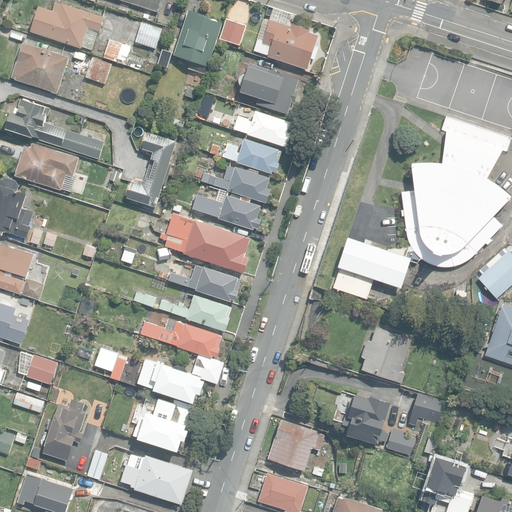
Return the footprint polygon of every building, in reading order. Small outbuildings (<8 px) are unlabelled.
[(121,0),(161,13),(165,0),(121,0)] [(83,47),(92,50),(99,31),(101,31),(105,17),(57,1),(53,10),(40,6),(31,32),(82,49),(83,47)] [(211,19),(211,17),(189,10),(174,55),(191,61),(188,69),(204,74),(207,66),(209,67),(223,23),(219,22),(218,21),(216,20),(215,19),(214,19),(212,19),(211,19)] [(220,39),(240,46),(247,25),(227,18),(220,39)] [(290,26),(270,20),(264,41),(257,39),(253,53),(269,58),(270,57),(308,69),(311,58),(315,59),(319,47),(316,46),(319,35),(309,32),(310,29),(291,23),(290,26)] [(136,42),(156,48),(163,28),(143,21),(136,42)] [(104,57),(126,65),(133,46),(110,39),(104,57)] [(13,78),(58,93),(70,57),(25,42),(13,78)] [(158,64),(167,68),(173,53),(164,50),(158,64)] [(127,66),(141,70),(145,59),(130,54),(127,66)] [(86,77),(107,84),(113,63),(93,57),(86,77)] [(295,102),(298,91),(296,90),(300,79),(251,63),(248,70),(247,71),(245,71),(243,72),(242,74),(241,76),(240,77),(240,80),(240,82),(240,84),(241,86),(242,87),(241,92),(259,98),(257,104),(288,114),(292,101),(295,102)] [(206,88),(218,92),(221,85),(209,81),(206,88)] [(214,98),(204,95),(199,111),(209,114),(214,98)] [(7,127),(100,158),(105,142),(89,136),(89,134),(81,132),(80,134),(46,123),(52,108),(22,98),(19,107),(16,106),(14,113),(12,112),(7,127)] [(248,135),(287,147),(293,129),(290,127),(292,122),(271,115),(272,112),(266,110),(265,113),(256,110),(256,112),(248,109),(245,118),(238,115),(234,128),(249,133),(248,135)] [(388,250),(411,258),(417,260),(420,257),(422,259),(424,260),(427,262),(429,263),(432,264),(434,265),(437,266),(440,266),(442,267),(445,267),(448,267),(451,266),(453,266),(456,265),(459,265),(461,264),(464,262),(466,261),(468,260),(471,258),(473,256),(475,253),(486,242),(488,244),(492,240),(490,238),(503,225),(493,216),(511,196),(506,191),(502,188),(494,182),(487,178),(503,150),(508,151),(511,138),(511,137),(447,116),(442,129),(447,132),(446,137),(446,140),(445,145),(442,163),(439,162),(435,162),(428,162),(422,162),(412,163),(416,191),(402,192),(404,209),(401,210),(402,216),(404,215),(406,228),(405,228),(405,231),(406,231),(407,233),(407,235),(408,238),(408,240),(409,242),(410,244),(411,245),(407,246),(401,247),(388,250)] [(222,124),(229,127),(231,120),(224,118),(222,124)] [(183,132),(185,121),(175,119),(172,129),(183,132)] [(127,198),(156,207),(177,141),(148,132),(143,148),(154,152),(145,181),(139,179),(138,183),(133,181),(127,198)] [(237,162),(272,174),(273,171),(277,172),(280,163),(278,163),(282,151),(280,150),(280,149),(245,138),(240,153),(237,152),(239,146),(228,143),(226,148),(225,148),(223,156),(237,161),(237,162)] [(16,176),(62,190),(73,155),(33,143),(32,147),(25,146),(16,176)] [(210,152),(218,155),(220,146),(213,143),(210,152)] [(228,190),(267,203),(271,189),(267,187),(270,177),(259,173),(259,171),(251,168),(250,171),(236,166),(235,167),(229,165),(224,179),(204,172),(202,181),(228,189),(228,190)] [(113,174),(120,176),(122,169),(115,166),(113,174)] [(5,231),(27,239),(31,226),(30,226),(35,212),(23,208),(28,193),(18,190),(19,186),(17,180),(7,177),(1,180),(0,183),(0,233),(3,235),(5,231)] [(107,187),(113,189),(116,181),(110,179),(107,187)] [(219,218),(254,229),(255,227),(259,228),(262,219),(258,218),(262,206),(250,202),(251,199),(242,196),(241,199),(227,194),(224,203),(197,194),(193,208),(219,217),(219,218)] [(184,253),(245,273),(250,257),(245,256),(251,238),(247,237),(247,236),(174,213),(167,234),(162,233),(161,238),(168,240),(166,246),(185,252),(184,253)] [(36,227),(30,242),(38,245),(44,230),(36,227)] [(53,247),(57,235),(48,232),(44,244),(53,247)] [(401,287),(411,258),(388,250),(371,244),(372,241),(366,239),(365,242),(348,236),(338,267),(340,267),(333,287),(368,299),(374,279),(401,287)] [(0,286),(41,300),(46,284),(28,278),(30,272),(29,271),(35,254),(0,242),(0,286)] [(83,254),(94,257),(97,248),(86,245),(83,254)] [(478,277),(497,297),(511,283),(511,252),(509,249),(478,277)] [(121,260),(133,264),(135,257),(123,253),(121,260)] [(196,289),(231,301),(232,299),(236,300),(239,291),(237,290),(241,279),(238,278),(239,277),(204,266),(204,267),(196,264),(192,278),(171,272),(169,279),(197,289),(196,289)] [(72,274),(83,277),(86,269),(75,265),(72,274)] [(153,283),(167,288),(169,281),(155,276),(153,283)] [(135,299),(154,307),(158,297),(138,290),(135,299)] [(457,301),(465,301),(465,291),(457,291),(457,301)] [(187,318),(226,331),(230,317),(229,316),(232,308),(229,307),(229,306),(195,294),(190,309),(184,306),(185,303),(180,301),(179,305),(163,300),(160,308),(187,317),(187,318)] [(0,335),(22,343),(30,317),(14,311),(16,306),(0,300),(0,335)] [(511,306),(501,303),(484,356),(511,365),(511,306)] [(54,332),(68,336),(75,314),(54,307),(51,318),(53,318),(51,326),(55,327),(54,332)] [(142,334),(213,357),(213,356),(218,357),(221,348),(219,347),(223,335),(221,335),(221,334),(186,322),(185,324),(170,318),(165,332),(160,331),(161,329),(146,324),(142,334)] [(362,369),(402,383),(406,373),(401,371),(412,339),(376,327),(372,341),(367,339),(361,357),(365,358),(362,369)] [(102,346),(95,364),(113,371),(118,357),(120,353),(102,346)] [(27,375),(51,384),(59,363),(35,354),(34,355),(22,351),(19,372),(27,375)] [(118,357),(113,371),(111,376),(120,380),(122,375),(126,377),(132,362),(118,357)] [(199,370),(218,376),(222,363),(204,357),(199,370)] [(155,389),(194,402),(197,392),(201,393),(205,380),(202,379),(203,376),(188,371),(186,367),(177,364),(173,366),(163,363),(163,364),(146,359),(138,382),(155,387),(155,389)] [(28,386),(40,391),(42,385),(29,381),(28,386)] [(331,393),(323,389),(320,398),(328,402),(331,393)] [(14,403),(42,412),(45,401),(18,392),(14,403)] [(447,401),(418,392),(409,423),(416,425),(419,417),(440,424),(447,401)] [(347,434),(378,444),(379,439),(387,442),(390,432),(386,431),(386,430),(383,429),(391,402),(370,395),(369,398),(355,393),(349,412),(347,411),(343,423),(350,425),(347,434)] [(44,452),(69,460),(75,441),(80,442),(84,432),(81,431),(87,411),(83,410),(86,403),(72,398),(70,406),(60,403),(44,452)] [(140,413),(133,436),(179,451),(183,440),(187,441),(191,429),(187,428),(189,423),(192,424),(197,408),(174,401),(173,403),(158,398),(153,411),(147,409),(145,414),(140,413)] [(268,458),(304,471),(312,447),(320,450),(325,435),(317,432),(318,431),(282,418),(268,458)] [(387,447),(411,454),(416,438),(405,435),(407,431),(393,427),(387,447)] [(0,450),(9,454),(15,438),(22,441),(24,434),(17,432),(16,435),(0,428),(0,450)] [(426,451),(435,454),(440,436),(432,433),(426,451)] [(88,474),(100,478),(108,454),(96,450),(88,474)] [(499,461),(501,454),(492,451),(490,458),(499,461)] [(134,488),(182,504),(194,467),(146,452),(144,458),(130,454),(121,480),(132,484),(131,485),(135,486),(134,488)] [(421,461),(431,464),(433,458),(423,454),(421,461)] [(446,511),(468,511),(475,494),(458,488),(459,485),(460,485),(467,465),(436,454),(421,499),(441,505),(443,500),(450,502),(446,511)] [(27,465),(39,469),(42,461),(30,456),(27,465)] [(349,463),(339,462),(338,473),(348,473),(349,463)] [(313,473),(323,476),(325,469),(315,466),(313,473)] [(46,511),(66,511),(70,500),(72,499),(74,493),(74,491),(75,488),(47,479),(47,478),(28,472),(19,502),(24,504),(26,500),(48,507),(46,511)] [(291,511),(294,511),(299,511),(308,485),(268,473),(260,501),(286,509),(285,511),(288,511),(291,511)] [(381,511),(383,508),(344,496),(344,497),(338,496),(333,511),(381,511)]
